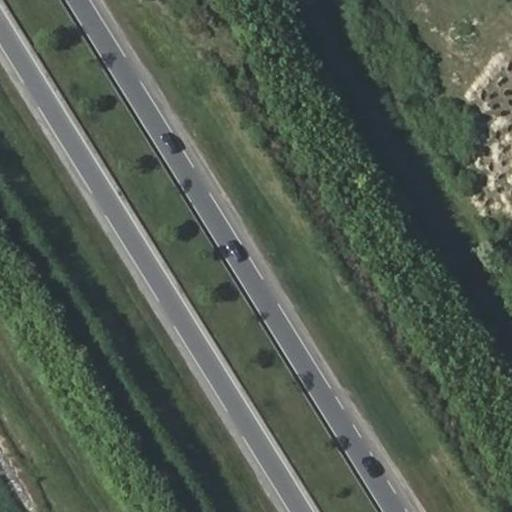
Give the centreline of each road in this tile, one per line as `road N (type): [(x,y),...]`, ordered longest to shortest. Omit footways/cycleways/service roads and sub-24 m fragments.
road 1 (primary): [(397,511),(77,0)]
road 2 (primary): [(0,25),(300,511)]
